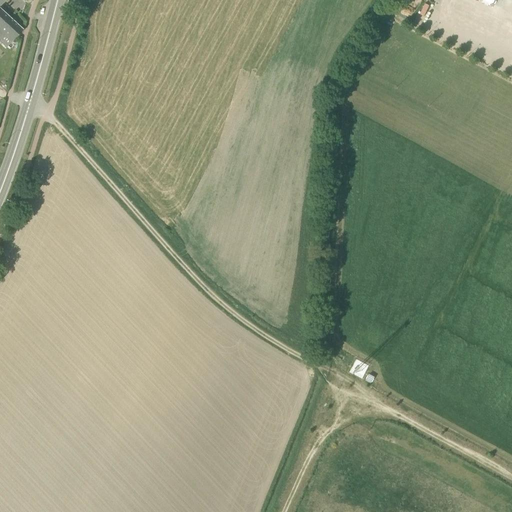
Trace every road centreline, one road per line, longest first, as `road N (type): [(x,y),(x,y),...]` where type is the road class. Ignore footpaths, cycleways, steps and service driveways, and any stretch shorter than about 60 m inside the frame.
road 1 (track): [(328,371),(511,474)]
road 2 (secondary): [(0,191),(57,0)]
road 3 (track): [(280,511),(314,439),(356,386)]
